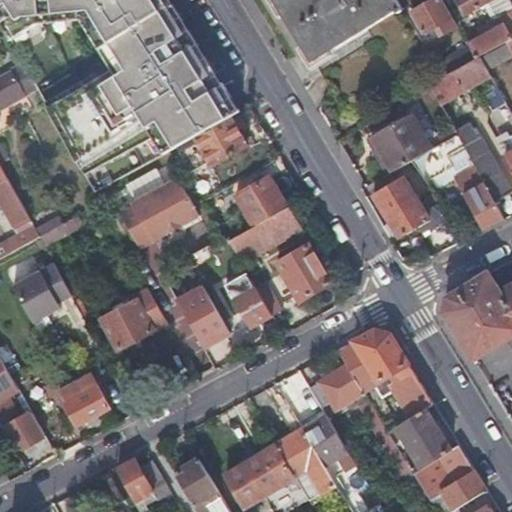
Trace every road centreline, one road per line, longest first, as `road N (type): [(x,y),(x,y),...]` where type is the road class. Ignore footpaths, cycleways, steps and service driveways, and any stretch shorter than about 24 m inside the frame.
road 1 (residential): [(0,510),(397,296)]
road 2 (tertiary): [(397,296),(219,0)]
road 3 (tertiary): [(511,485),(397,296)]
road 4 (residential): [(397,296),(511,235)]
